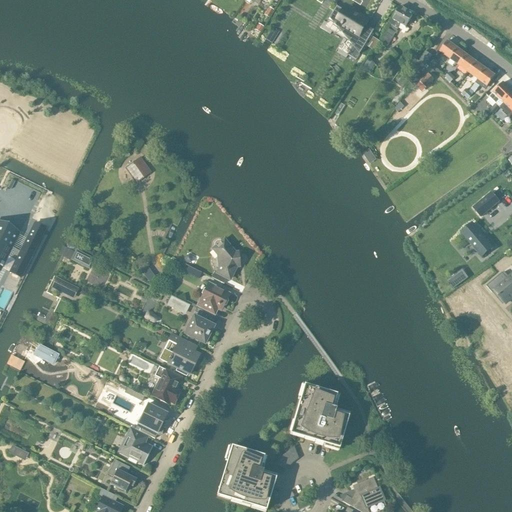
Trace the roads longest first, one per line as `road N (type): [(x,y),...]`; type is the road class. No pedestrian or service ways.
road 1 (residential): [(141,511),(227,337)]
road 2 (unclassified): [(407,0),(511,71)]
